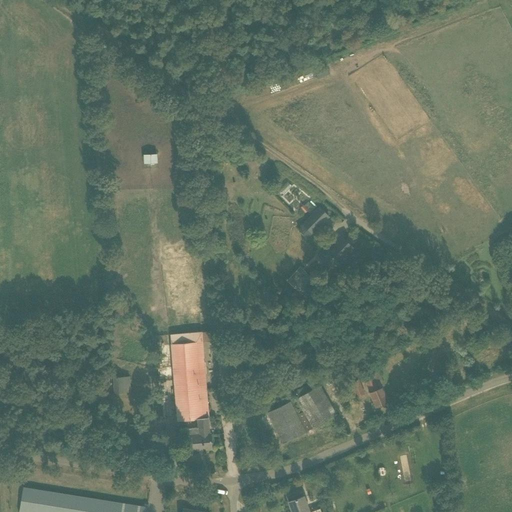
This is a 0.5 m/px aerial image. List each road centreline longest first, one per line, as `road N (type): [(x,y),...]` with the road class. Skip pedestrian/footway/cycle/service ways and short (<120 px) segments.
road 1 (track): [(201,104),(230,481)]
road 2 (unclassified): [(230,481),(292,469),(511,377)]
road 3 (unclassified): [(230,481),(0,448)]
road 4 (unclassified): [(511,331),(347,210)]
road 5 (track): [(201,104),(347,210)]
road 6 (track): [(201,104),(62,0)]
